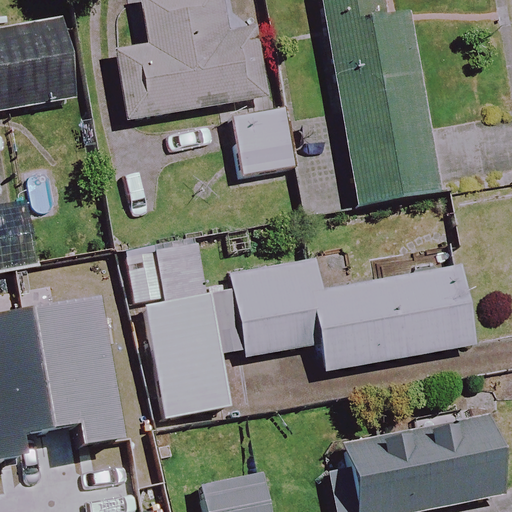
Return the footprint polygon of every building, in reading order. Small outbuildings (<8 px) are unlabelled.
[(223,40),(216,0),(135,0),(144,55),(113,60),(124,127),(265,105),(254,35),(223,40)] [(377,26),(372,0),(316,0),(355,214),(431,200),(399,22),(377,26)] [(0,116),(64,107),(53,31),(0,38),(0,116)] [(290,174),(280,115),(224,124),(234,183),(290,174)] [(0,277),(32,272),(20,207),(0,210),(0,277)] [(310,268),(226,282),(240,362),(313,350),(318,378),(467,353),(454,275),(315,299),(310,268)] [(222,417),(201,303),(138,315),(159,428),(222,417)] [(0,461),(32,455),(18,390),(0,393),(0,461)] [(479,422),(337,451),(342,477),(325,480),(331,511),(443,511),(496,501),(479,422)] [(261,511),(253,476),(191,492),(196,511),(261,511)]
